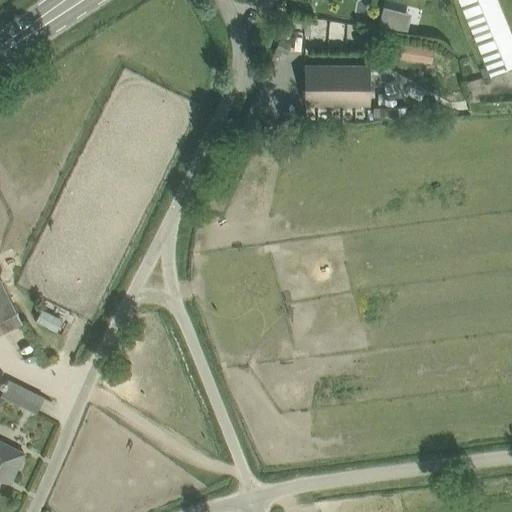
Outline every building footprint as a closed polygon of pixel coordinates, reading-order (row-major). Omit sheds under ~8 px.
[(459,0),(491,77),(511,68),(511,33),(498,0),(459,0)] [(382,9),(378,28),(407,35),(412,16),(382,9)] [(432,63),(435,41),(396,35),(392,57),(432,63)] [(280,40),(276,50),(287,54),(291,44),(280,40)] [(369,106),(370,66),(305,64),(304,105),(369,106)] [(437,103),(413,104),(413,114),(438,113),(437,103)] [(398,105),(373,106),(374,116),(398,115),(398,105)] [(0,333),(23,322),(0,276),(0,333)] [(46,307),(40,320),(63,330),(68,317),(46,307)] [(9,379),(1,395),(22,405),(30,389),(9,379)] [(0,476),(10,481),(24,453),(0,440),(0,476)]
